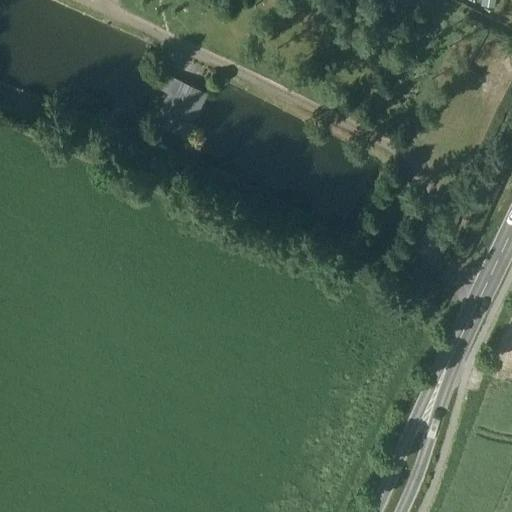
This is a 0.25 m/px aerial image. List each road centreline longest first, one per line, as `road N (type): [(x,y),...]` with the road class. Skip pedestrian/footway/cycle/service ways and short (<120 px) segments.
road 1 (track): [(484,292),(439,256),(446,183),(426,163),(73,0)]
road 2 (secondary): [(384,511),(511,232)]
